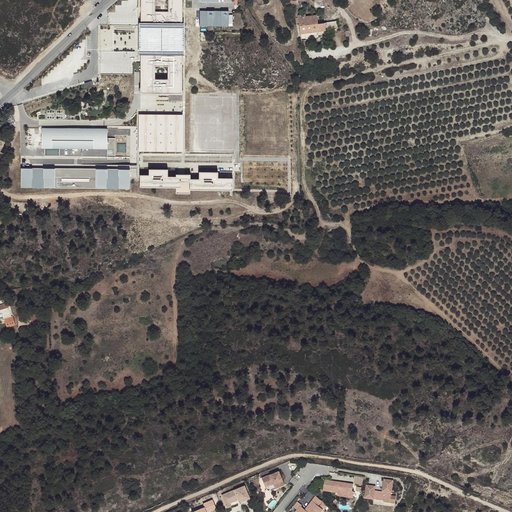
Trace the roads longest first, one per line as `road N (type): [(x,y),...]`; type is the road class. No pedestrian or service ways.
road 1 (track): [(155,511),(291,454),(419,472),(509,511)]
road 2 (unknown): [(334,0),(359,45),(425,33),(511,46)]
road 3 (unclassified): [(0,104),(111,0)]
